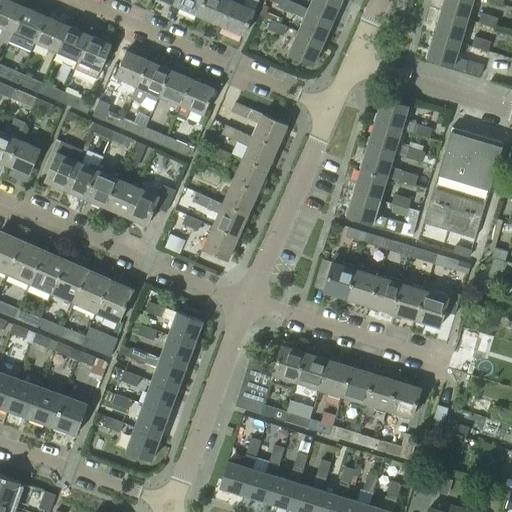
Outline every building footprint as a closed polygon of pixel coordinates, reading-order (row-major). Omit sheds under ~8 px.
[(12,32),(23,7),(7,0),(0,0),(0,27),(3,29),(0,36),(0,40),(7,43),(11,32),(12,32)] [(197,16),(204,0),(177,0),(175,6),(197,16)] [(204,0),(197,16),(220,26),(230,0),(204,0)] [(230,0),(220,26),(243,36),(255,10),(242,5),(244,0),(230,0)] [(332,20),(308,9),(286,0),(279,0),(277,7),(293,13),(293,14),(304,18),(298,32),(323,43),(332,20)] [(311,0),(308,9),(332,20),(341,0),(311,0)] [(472,0),(443,0),(440,12),(467,20),(467,19),(472,0)] [(23,7),(12,32),(34,42),(45,16),(23,7)] [(467,20),(440,12),(433,35),(459,43),(467,20)] [(498,18),(482,13),(479,23),(494,28),(498,18)] [(45,16),(34,42),(55,51),(66,25),(45,16)] [(283,36),(287,27),(271,20),(267,30),(283,36)] [(66,25),(55,51),(77,61),(74,68),(89,35),(66,25)] [(323,43),(298,32),(288,55),(312,66),(323,43)] [(89,35),(74,68),(96,77),(110,45),(89,35)] [(459,43),(433,35),(426,59),(452,67),(452,66),(480,75),(483,65),(455,56),(459,43)] [(487,52),(487,51),(490,42),(476,37),(473,47),(487,52)] [(137,86),(148,61),(126,51),(115,77),(137,86)] [(148,61),(137,86),(132,98),(141,102),(144,96),(156,101),(158,95),(169,70),(148,61)] [(0,64),(0,75),(16,83),(20,73),(0,64)] [(181,105),(192,79),(169,70),(158,95),(181,105)] [(20,73),(16,83),(37,92),(42,82),(20,73)] [(192,79),(181,105),(176,116),(185,120),(190,109),(202,114),(213,89),(192,79)] [(0,93),(9,98),(14,88),(0,82),(0,93)] [(42,82),(37,92),(60,102),(64,92),(42,82)] [(66,87),(64,92),(78,98),(80,93),(66,87)] [(31,107),(35,98),(14,88),(9,98),(31,107)] [(64,92),(60,102),(87,114),(92,104),(78,98),(64,92)] [(35,98),(31,107),(48,114),(52,105),(35,98)] [(374,122),(429,139),(431,129),(403,121),(408,106),(382,98),(374,122)] [(252,137),(276,148),(287,124),(235,102),(231,112),(258,123),(252,136),(225,125),(252,137)] [(68,110),(64,117),(72,121),(75,114),(68,110)] [(119,127),(123,118),(106,110),(102,120),(119,127)] [(0,131),(0,162),(6,166),(25,122),(14,118),(7,135),(0,131)] [(123,118),(119,127),(141,136),(145,127),(123,118)] [(25,122),(6,166),(28,175),(40,149),(19,140),(26,123),(25,122)] [(429,139),(374,122),(367,145),(393,153),(400,131),(428,139),(429,139)] [(109,141),(113,131),(93,123),(89,132),(109,141)] [(242,159),(267,170),(276,148),(252,137),(225,125),(221,134),(248,146),(242,159)] [(474,238),(503,142),(452,126),(422,223),(474,239),(474,238)] [(145,127),(141,136),(163,146),(167,137),(145,127)] [(113,131),(109,141),(127,149),(131,139),(113,131)] [(167,137),(163,146),(186,156),(190,146),(167,137)] [(64,190),(76,162),(67,158),(72,146),(61,141),(56,153),(44,182),(64,190)] [(393,153),(367,145),(360,169),(386,177),(393,153)] [(152,159),(156,150),(147,146),(143,155),(152,159)] [(231,153),(215,147),(211,157),(227,163),(231,153)] [(422,162),(425,153),(408,148),(405,157),(422,162)] [(232,182),(257,193),(267,170),(242,159),(232,182)] [(76,162),(64,190),(84,199),(97,170),(76,162)] [(221,176),(205,169),(201,179),(217,185),(221,176)] [(386,177),(360,169),(353,192),(379,200),(386,177)] [(97,170),(84,199),(105,208),(117,179),(97,170)] [(414,186),(417,176),(401,171),(398,181),(414,186)] [(117,179),(105,208),(125,216),(137,188),(117,179)] [(509,200),(511,189),(511,182),(506,181),(504,187),(506,188),(503,199),(509,200)] [(257,193),(232,182),(222,204),(247,215),(257,193)] [(137,188),(125,216),(147,226),(155,207),(166,211),(175,190),(163,185),(158,197),(137,188)] [(379,200),(353,192),(345,216),(400,232),(403,223),(375,214),(379,200)] [(213,227),(237,238),(247,215),(222,204),(195,193),(192,201),(207,208),(207,206),(219,212),(213,227)] [(407,210),(410,199),(394,194),(390,205),(407,210)] [(186,214),(182,224),(198,231),(202,221),(186,214)] [(237,238),(213,227),(202,250),(227,261),(237,238)] [(363,243),(366,233),(348,227),(345,237),(363,243)] [(0,270),(7,274),(21,242),(0,232),(0,270)] [(366,233),(363,243),(386,250),(389,240),(366,233)] [(389,240),(386,250),(409,257),(412,247),(389,240)] [(21,242),(7,274),(29,284),(43,252),(21,242)] [(412,247),(409,257),(432,264),(435,254),(412,247)] [(491,256),(504,260),(507,251),(494,247),(491,256)] [(43,252),(29,284),(51,293),(65,261),(43,252)] [(332,295),(346,300),(355,270),(341,265),(344,257),(335,254),(333,263),(322,259),(313,287),(323,291),(322,292),(324,293),(323,296),(324,296),(331,298),(332,295)] [(435,254),(432,264),(456,271),(459,261),(435,254)] [(504,260),(491,256),(491,257),(493,258),(487,278),(498,282),(504,260)] [(73,303),(87,271),(65,261),(51,293),(73,303)] [(369,305),(378,277),(364,273),(367,264),(358,261),(355,270),(346,300),(347,300),(347,303),(348,302),(353,305),(355,302),(369,307),(369,305)] [(87,271),(73,303),(96,313),(110,281),(87,271)] [(378,277),(369,305),(371,306),(369,310),(370,310),(371,309),(376,312),(378,308),(392,312),(401,284),(378,277)] [(110,281),(96,313),(118,322),(132,290),(110,281)] [(392,312),(391,313),(393,314),(392,317),(394,317),(394,316),(399,320),(401,316),(414,320),(423,291),(401,284),(392,312)] [(423,291),(414,320),(416,321),(415,324),(416,324),(416,323),(422,326),(424,323),(439,328),(443,312),(454,315),(460,295),(450,292),(448,298),(423,291)] [(0,313),(14,319),(18,310),(0,302),(0,313)] [(160,318),(163,308),(148,302),(144,312),(160,318)] [(36,328),(40,318),(21,311),(17,320),(36,328)] [(169,333),(194,342),(201,321),(176,312),(169,333)] [(58,337),(62,328),(43,320),(39,329),(58,337)] [(25,339),(28,330),(13,324),(10,333),(25,339)] [(152,340),(155,331),(139,325),(136,335),(152,340)] [(81,346),(85,337),(66,329),(62,338),(81,346)] [(47,348),(50,339),(35,333),(32,342),(47,348)] [(194,342),(169,333),(162,352),(187,362),(194,342)] [(102,355),(106,346),(88,338),(84,347),(102,355)] [(70,357),(73,349),(58,342),(54,351),(70,357)] [(469,358),(473,345),(466,344),(463,357),(469,358)] [(271,375),(295,383),(304,353),(280,346),(274,367),(271,375)] [(187,362),(162,352),(159,358),(131,348),(127,358),(156,368),(154,372),(179,381),(187,362)] [(95,358),(80,351),(76,360),(92,366),(95,358)] [(318,390),(327,360),(304,353),(295,383),(318,390)] [(274,367),(256,361),(249,359),(245,370),(271,378),(271,375),(274,367)] [(341,397),(350,367),(327,360),(318,390),(341,397)] [(362,411),(373,375),(350,367),(341,397),(364,404),(362,411)] [(241,383),(267,391),(271,378),(245,370),(241,383)] [(135,387),(138,378),(123,372),(119,381),(135,387)] [(179,381),(154,372),(147,392),(172,401),(179,381)] [(0,373),(0,408),(6,411),(17,380),(0,373)] [(387,411),(396,382),(373,375),(362,411),(373,415),(375,407),(387,411)] [(17,380),(6,411),(28,419),(39,388),(17,380)] [(396,382),(387,411),(411,418),(420,389),(396,382)] [(238,395),(263,403),(267,391),(241,383),(238,395)] [(39,388),(28,419),(51,427),(62,396),(39,388)] [(172,401),(147,392),(140,411),(165,421),(172,401)] [(126,410),(130,400),(114,394),(110,404),(126,410)] [(259,414),(262,404),(263,403),(238,395),(235,406),(259,414)] [(62,396),(51,427),(74,435),(85,405),(62,396)] [(262,404),(259,414),(283,421),(286,411),(262,404)] [(437,405),(431,425),(441,429),(448,408),(437,405)] [(511,423),(511,411),(494,405),(490,416),(511,423)] [(165,421),(140,411),(133,431),(158,440),(165,421)] [(286,411),(283,421),(306,428),(309,418),(286,411)] [(119,433),(122,423),(106,418),(102,428),(119,433)] [(309,418),(306,428),(329,435),(332,426),(309,418)] [(455,422),(451,433),(466,438),(469,427),(455,422)] [(332,426),(329,435),(352,442),(355,433),(332,426)] [(158,440),(133,431),(125,452),(150,461),(158,440)] [(355,433),(352,442),(375,449),(378,440),(355,433)] [(378,440),(375,449),(409,460),(416,437),(405,433),(401,447),(378,440)] [(241,493),(258,440),(251,438),(242,465),(225,459),(217,486),(241,493)] [(265,500),(281,447),(274,445),(266,472),(252,468),(260,440),(258,440),(241,493),(265,500)] [(288,507),(304,454),(297,452),(289,479),(276,475),(284,448),(281,447),(265,500),(288,507)] [(427,447),(424,458),(437,462),(440,451),(427,447)] [(303,511),(312,511),(328,461),(321,459),(312,486),(299,482),(307,455),(304,454),(288,507),(303,511)] [(338,511),(351,469),(344,466),(336,493),(322,489),(331,462),(328,461),(312,511),(338,511)] [(363,511),(375,476),(367,473),(359,500),(346,496),(354,469),(351,469),(338,511),(363,511)] [(436,490),(440,478),(427,474),(423,486),(436,490)] [(0,502),(11,506),(19,483),(0,475),(0,502)] [(375,476),(363,511),(390,511),(391,510),(399,483),(389,480),(381,507),(369,503),(377,477),(375,476)] [(36,511),(49,511),(56,495),(44,491),(36,511)] [(8,511),(11,506),(0,502),(0,511),(8,511)]
